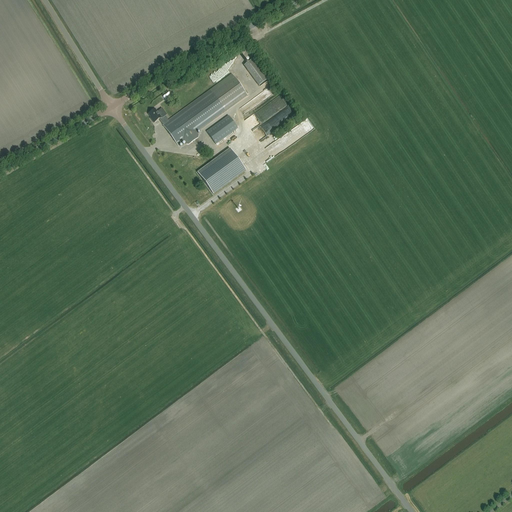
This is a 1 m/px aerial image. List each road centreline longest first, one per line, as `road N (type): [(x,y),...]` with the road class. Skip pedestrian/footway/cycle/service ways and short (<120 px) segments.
road 1 (unclassified): [(411,511),(110,107)]
road 2 (tertiary): [(110,107),(299,0)]
road 3 (unclassified): [(110,107),(42,0)]
road 4 (tertiary): [(0,170),(110,107)]
